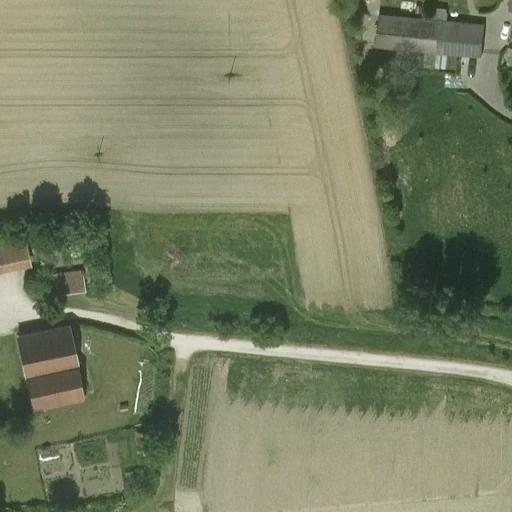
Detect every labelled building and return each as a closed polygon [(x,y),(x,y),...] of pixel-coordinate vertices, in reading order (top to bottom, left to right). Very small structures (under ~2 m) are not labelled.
[(485,24),(379,13),(376,42),(482,52),(485,24)] [(23,233),(0,237),(0,270),(30,265),(23,233)] [(82,271),(47,274),(49,293),(84,290),(82,271)] [(68,324),(17,334),(25,372),(76,362),(68,324)] [(83,396),(76,362),(25,372),(32,407),(83,396)]
